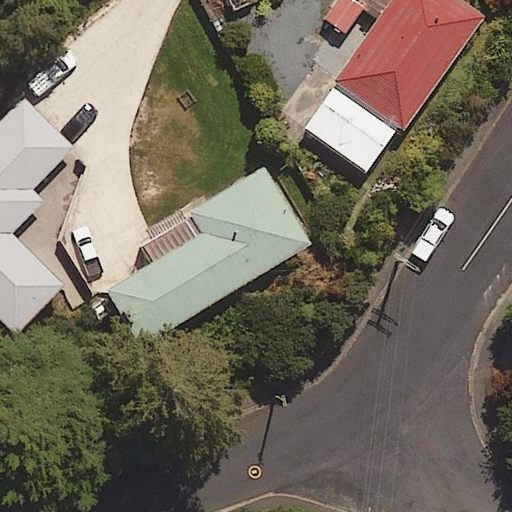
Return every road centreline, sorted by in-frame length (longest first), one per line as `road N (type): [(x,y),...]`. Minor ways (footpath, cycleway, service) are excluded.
road 1 (residential): [(0,506),(121,492),(382,411)]
road 2 (residential): [(382,411),(511,195)]
road 3 (residential): [(493,511),(436,490),(382,411)]
